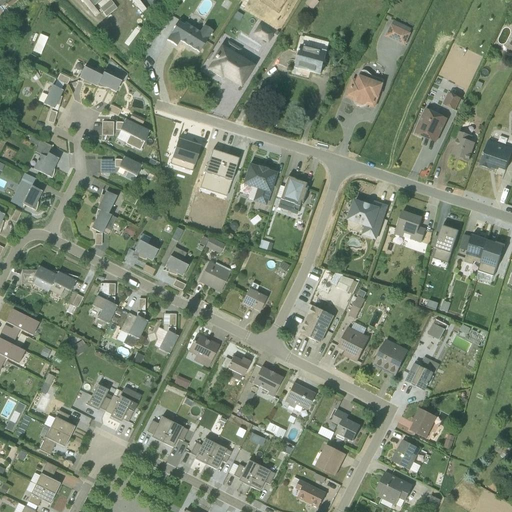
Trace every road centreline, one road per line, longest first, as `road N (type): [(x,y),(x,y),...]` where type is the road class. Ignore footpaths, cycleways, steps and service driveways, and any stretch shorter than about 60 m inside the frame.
road 1 (residential): [(340,511),(389,408),(268,346)]
road 2 (residential): [(268,346),(48,237)]
road 3 (residential): [(252,511),(108,440),(72,511)]
road 4 (residential): [(341,162),(268,346)]
road 5 (residential): [(341,162),(157,105)]
road 6 (residential): [(511,220),(341,162)]
road 7 (residential): [(48,237),(81,171),(83,118)]
